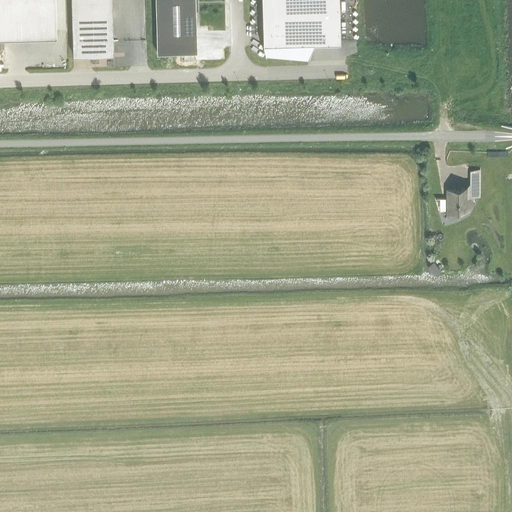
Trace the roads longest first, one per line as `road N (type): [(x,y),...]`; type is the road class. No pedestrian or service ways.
road 1 (unclassified): [(0,144),(441,137)]
road 2 (unclassified): [(0,82),(238,76)]
